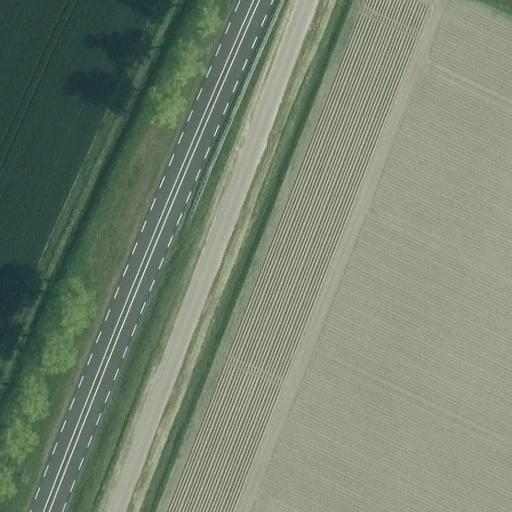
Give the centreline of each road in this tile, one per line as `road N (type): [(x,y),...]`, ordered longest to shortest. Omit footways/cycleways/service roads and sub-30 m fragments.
road 1 (trunk): [(44,511),(254,0)]
road 2 (unclassified): [(110,511),(304,0)]
